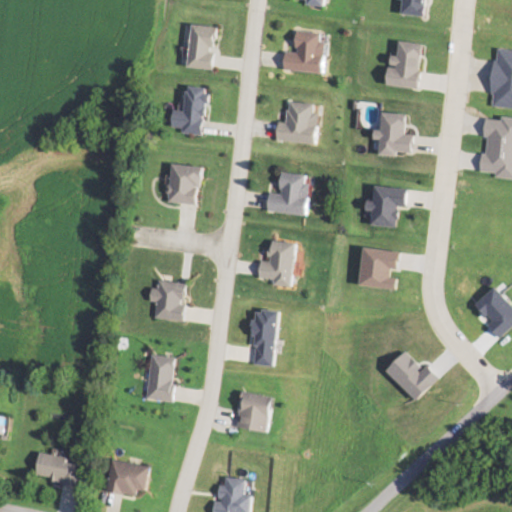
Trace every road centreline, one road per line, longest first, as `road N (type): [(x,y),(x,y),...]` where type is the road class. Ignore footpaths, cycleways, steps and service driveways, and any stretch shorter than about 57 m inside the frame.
road 1 (residential): [(36,511),(393,478),(511,364)]
road 2 (residential): [(178,511),(211,379),(256,0)]
road 3 (residential): [(466,0),(432,291),(437,319),(493,380)]
